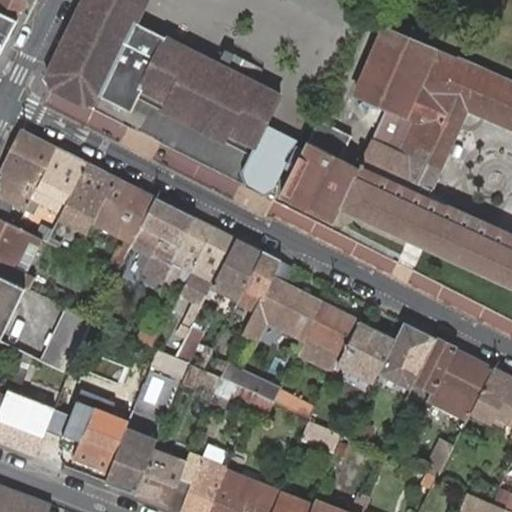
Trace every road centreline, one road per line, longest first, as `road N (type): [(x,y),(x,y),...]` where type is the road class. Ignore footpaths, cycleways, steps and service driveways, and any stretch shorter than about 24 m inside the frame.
road 1 (residential): [(9,98),(511,349)]
road 2 (residential): [(113,511),(0,467)]
